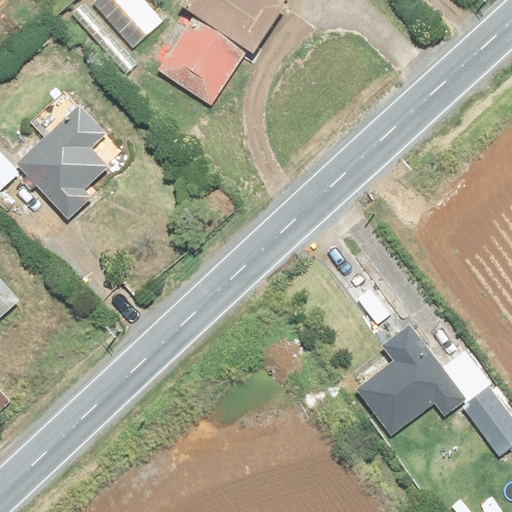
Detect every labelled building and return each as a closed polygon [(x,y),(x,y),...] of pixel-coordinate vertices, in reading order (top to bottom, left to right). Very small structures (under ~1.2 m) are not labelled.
[(166,23),(145,0),(100,0),(96,4),(136,49),(166,23)] [(180,0),(187,5),(195,10),(161,62),(159,66),(212,101),(249,46),(254,49),(285,0),(180,0)] [(92,143),(106,130),(107,129),(81,100),(32,144),(29,147),(24,140),(14,148),(21,155),(17,159),(22,166),(28,172),(22,177),(31,187),(37,182),(68,215),(79,206),(92,194),(84,185),(87,182),(109,162),(92,143)] [(0,188),(19,169),(0,150),(0,188)] [(50,231),(31,214),(21,226),(39,243),(50,231)] [(0,314),(20,296),(0,273),(0,314)] [(443,363),(427,342),(410,320),(382,341),(394,357),(357,385),(392,431),(435,399),(445,412),(451,407),(455,413),(464,406),(478,425),(491,441),(500,453),(511,444),(511,411),(490,382),(492,380),(467,346),(443,363)] [(0,408),(11,398),(0,385),(0,408)]
